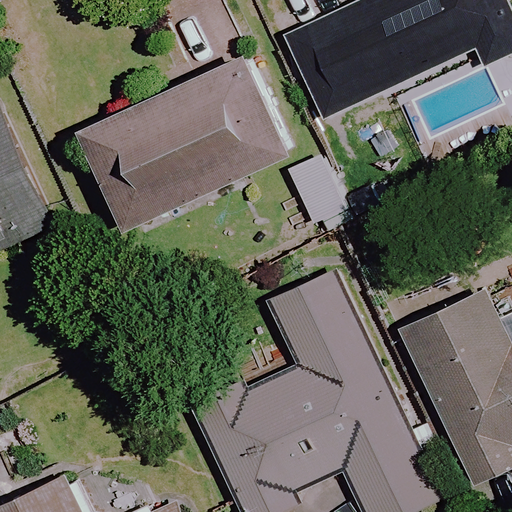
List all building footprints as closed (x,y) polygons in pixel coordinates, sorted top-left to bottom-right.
[(511,54),(511,4),(510,0),(362,0),(290,34),(329,117),(477,49),(486,66),(511,54)] [(291,158),(248,60),(87,130),(131,228),(291,158)] [(58,222),(0,100),(0,99),(0,241),(5,239),(7,245),(58,222)] [(352,218),(323,154),(290,169),(319,233),(352,218)] [(415,511),(441,502),(341,264),(270,293),(299,363),(198,405),(242,511),(283,511),(304,503),(299,492),(345,472),(361,511),(415,511)] [(511,317),(503,322),(489,290),(405,328),(475,485),(511,468),(511,317)] [(162,511),(81,511),(65,477),(0,506),(0,511),(183,511),(180,504),(162,511)]
